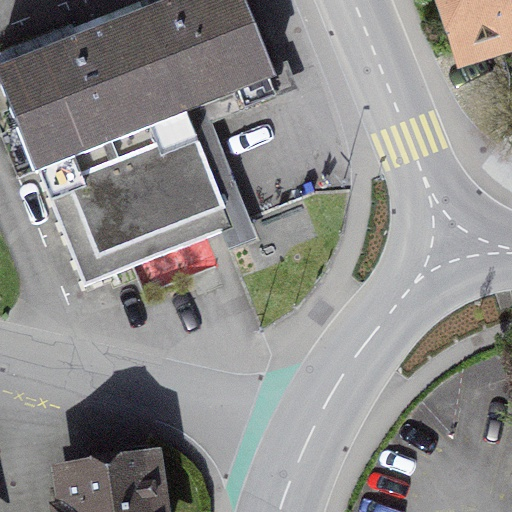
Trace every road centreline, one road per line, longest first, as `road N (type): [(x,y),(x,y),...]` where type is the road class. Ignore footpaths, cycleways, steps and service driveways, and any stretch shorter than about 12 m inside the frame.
road 1 (residential): [(306,442),(0,344)]
road 2 (residential): [(451,245),(353,0)]
road 3 (tertiary): [(451,245),(359,350),(306,442)]
